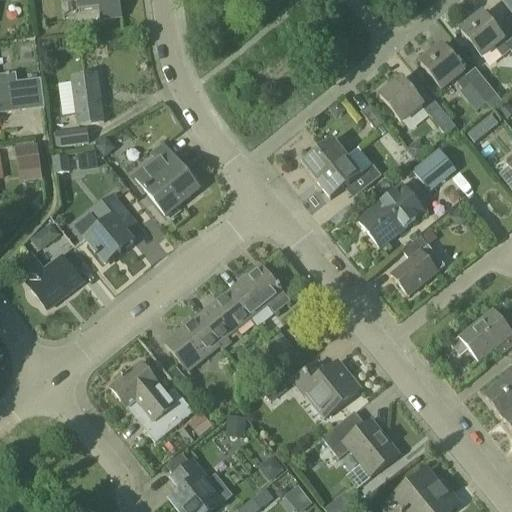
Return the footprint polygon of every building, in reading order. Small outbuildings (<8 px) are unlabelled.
[(76,0),(78,12),(100,9),(101,21),(121,19),(118,0),(76,0)] [(511,0),(501,0),(501,1),(511,14),(511,0)] [(482,16),(460,34),(482,61),(495,50),(503,59),(511,53),(511,52),(505,45),(504,43),(482,16)] [(55,46),(42,47),(44,59),(56,58),(55,46)] [(441,93),(455,83),(463,92),(470,86),(487,105),(497,97),(475,71),(466,79),(442,49),(420,66),(441,93)] [(14,76),(0,78),(0,115),(19,113),(14,76)] [(71,85),(58,87),(63,119),(76,117),(78,129),(104,125),(97,77),(71,81),(71,85)] [(401,127),(423,109),(402,82),(379,100),(401,127)] [(511,107),(508,102),(499,110),(508,120),(511,116),(511,107)] [(435,104),(425,112),(446,138),(456,130),(435,104)] [(370,107),(361,114),(376,133),(385,125),(370,107)] [(477,128),(468,136),(476,145),(485,138),(477,128)] [(73,132),(55,134),(57,150),(89,146),(87,130),(73,132)] [(106,141),(96,149),(104,159),(114,151),(106,141)] [(302,166),(316,184),(346,160),(332,142),(302,166)] [(417,143),(409,150),(416,159),(424,152),(417,143)] [(36,145),(14,148),(18,170),(39,167),(36,145)] [(164,217),(197,191),(162,149),(152,157),(157,162),(135,181),(164,217)] [(413,175),(430,195),(456,173),(439,152),(413,175)] [(95,153),(77,158),(81,171),(99,166),(95,153)] [(52,159),(54,176),(70,174),(68,157),(52,159)] [(346,160),(316,184),(330,201),(350,185),(359,196),(380,179),(371,168),(360,177),(346,160)] [(381,251),(425,216),(403,189),(359,224),(381,251)] [(90,215),(101,228),(85,241),(105,266),(134,243),(119,225),(130,217),(113,196),(90,215)] [(460,212),(450,219),(455,225),(462,226),(467,221),(460,212)] [(51,228),(41,236),(49,246),(59,238),(51,228)] [(408,298),(445,268),(421,239),(402,254),(409,263),(392,278),(408,298)] [(46,311),(81,285),(60,259),(43,273),(31,257),(17,268),(29,283),(26,286),(46,311)] [(260,268),(228,293),(251,322),(268,309),(271,313),(275,317),(290,306),(286,301),(260,268)] [(228,293),(197,318),(220,347),(251,322),(228,293)] [(479,363),(494,351),(501,358),(511,349),(511,335),(493,312),(450,346),(460,358),(468,351),(479,363)] [(197,318),(164,345),(187,374),(220,347),(197,318)] [(280,333),(268,342),(279,356),(290,346),(280,333)] [(302,398),(308,393),(327,417),(359,392),(336,364),(323,375),(315,365),(291,384),(302,398)] [(109,389),(126,410),(135,403),(151,424),(142,431),(154,445),(192,414),(173,390),(164,397),(156,386),(139,365),(109,389)] [(176,372),(170,378),(178,387),(184,382),(176,372)] [(486,402),(503,424),(511,416),(511,374),(504,381),(507,385),(486,402)] [(277,380),(268,387),(276,397),(285,390),(277,380)] [(201,415),(194,421),(205,435),(212,429),(201,415)] [(511,416),(503,424),(511,434),(511,416)] [(228,418),(226,430),(243,432),(244,420),(228,418)] [(355,434),(346,423),(322,442),(339,463),(349,455),(369,481),(398,458),(370,422),(355,434)] [(272,459),(258,471),(270,485),(284,474),(272,459)] [(214,476),(206,482),(190,463),(170,480),(179,491),(168,499),(178,511),(212,511),(231,497),(214,476)] [(451,511),(454,510),(425,474),(378,511),(451,511)] [(298,490),(285,500),(294,511),(302,511),(310,505),(298,490)] [(260,511),(269,505),(261,495),(253,502),(252,501),(239,511),(260,511)]
